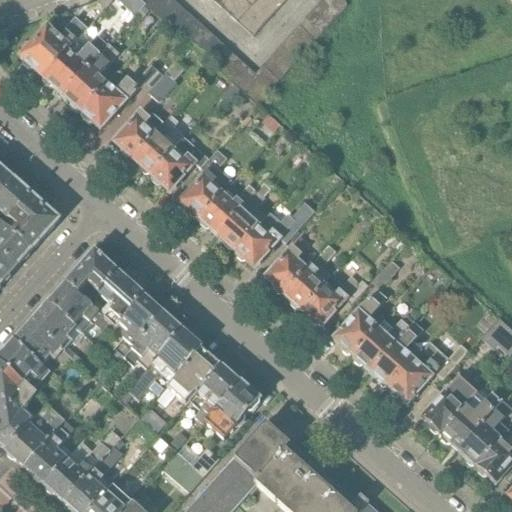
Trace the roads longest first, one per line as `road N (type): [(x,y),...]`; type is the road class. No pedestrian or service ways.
road 1 (residential): [(441,511),(99,209)]
road 2 (residential): [(0,325),(99,209)]
road 3 (residential): [(99,209),(0,116)]
